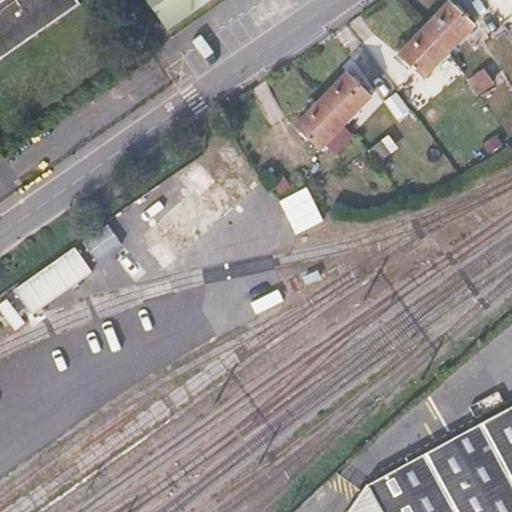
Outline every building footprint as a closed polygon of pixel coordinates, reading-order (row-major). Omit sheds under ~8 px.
[(0,61),(80,6),(75,0),(2,0),(0,2),(0,61)] [(145,0),(169,34),(219,0),(145,0)] [(424,78),(473,26),(449,2),(398,54),(424,78)] [(320,150),(371,98),(346,74),(296,125),(320,150)] [(252,190),(237,174),(248,164),(228,141),(214,153),(227,168),(217,177),(240,202),(252,190)] [(216,181),(197,161),(183,174),(202,195),(216,181)] [(182,218),(166,200),(150,216),(184,255),(238,205),(220,185),(182,218)] [(180,256),(152,226),(137,241),(164,271),(180,256)] [(143,269),(124,248),(112,258),(132,280),(143,269)] [(511,511),(511,404),(366,474),(341,511),(511,511)]
